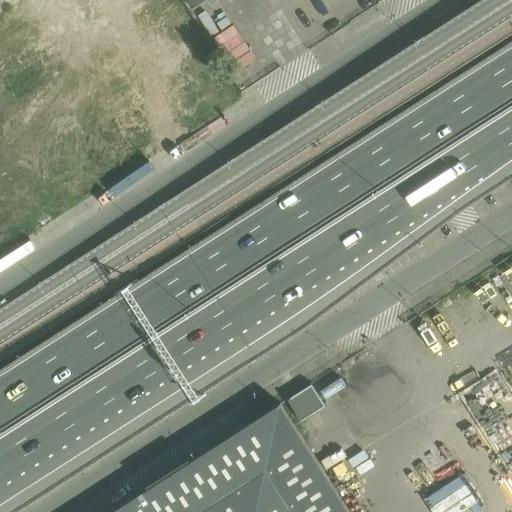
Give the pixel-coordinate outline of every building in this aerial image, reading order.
[(184,0),(191,10),(206,0),(184,0)] [(186,18),(160,33),(205,108),(231,93),(186,18)] [(507,281),(496,288),(502,298),(503,297),(511,309),(511,265),(501,273),(507,281)] [(388,386),(380,374),(364,349),(310,385),(310,386),(288,401),(301,421),(330,402),(340,417),(388,386)] [(349,511),(306,444),(307,444),(281,403),(111,511),(349,511)]
